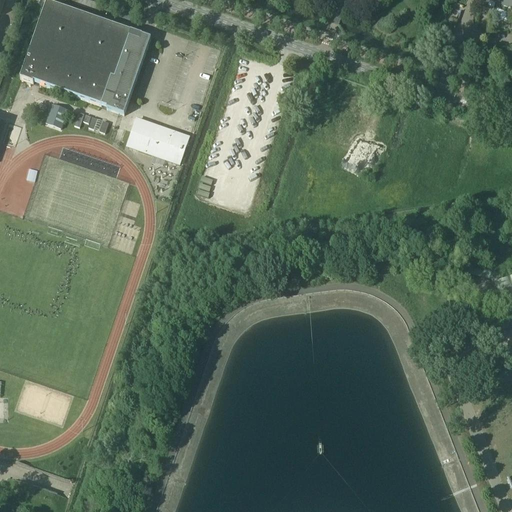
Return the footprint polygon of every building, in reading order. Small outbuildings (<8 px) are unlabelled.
[(511,0),(484,0),(511,9),(511,0)] [(131,34),(47,4),(20,81),(33,85),(34,84),(107,110),(107,111),(124,117),(151,41),(141,38),(139,43),(129,39),(131,34)] [(511,12),(497,10),(495,17),(510,20),(511,12)] [(183,62),(167,107),(177,110),(192,65),(191,65),(183,62)] [(204,69),(188,114),(197,117),(213,72),(204,69)] [(350,89),(333,143),(353,148),(369,95),(350,89)] [(80,115),(76,128),(81,130),(83,123),(85,117),(80,115)] [(92,119),(89,130),(94,132),(98,121),(92,119)] [(273,124),(275,122),(272,120),(260,121),(261,130),(243,130),(252,135),(252,149),(250,155),(246,155),(246,160),(252,160),(253,169),(256,162),(262,162),(261,154),(263,154),(268,144),(268,142),(274,130),(273,124)] [(127,149),(179,167),(189,140),(137,121),(127,149)] [(103,123),(99,134),(105,136),(109,125),(103,123)] [(324,143),(328,129),(312,125),(308,139),(324,143)] [(494,282),(502,281),(504,274),(468,266),(466,276),(494,282)] [(509,323),(511,321),(511,278),(494,285),(509,323)]
